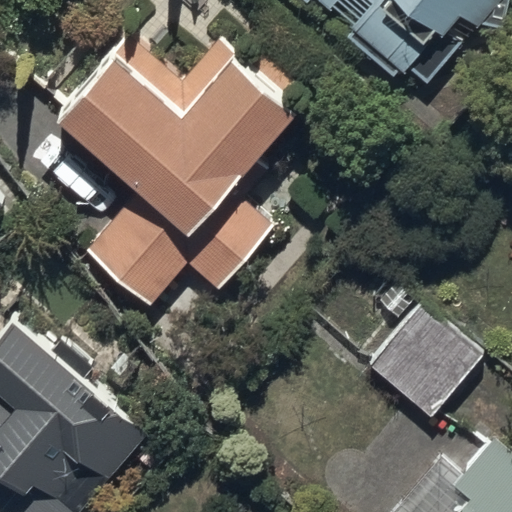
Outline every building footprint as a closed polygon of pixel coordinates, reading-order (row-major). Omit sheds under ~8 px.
[(503,34),(510,1),(504,0),(303,0),(309,5),(311,1),(349,32),(344,37),(396,79),(400,74),(405,79),(409,74),(426,88),(473,30),(477,34),(481,29),(503,34)] [(68,118),(63,124),(135,187),(87,243),(153,300),(188,259),(218,284),(273,219),(235,187),(298,114),(292,110),(297,104),(282,91),(294,77),(261,48),(249,62),(215,33),(181,73),(134,34),(63,114),(68,118)] [(399,263),(361,310),(434,367),(471,319),(399,263)] [(0,511),(71,511),(68,509),(138,423),(80,376),(87,367),(53,339),(44,349),(12,323),(0,338),(0,511)] [(511,511),(511,506),(450,455),(401,511),(511,511)]
